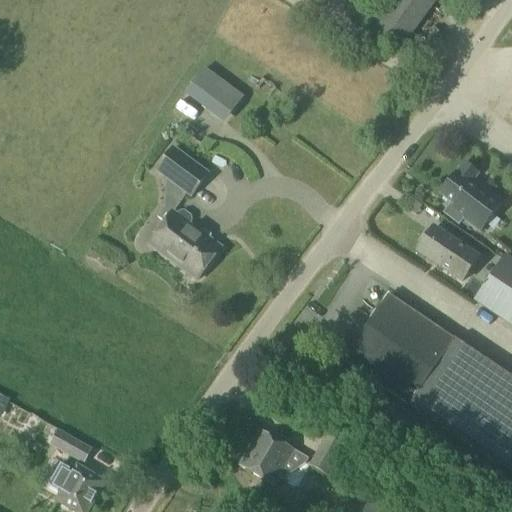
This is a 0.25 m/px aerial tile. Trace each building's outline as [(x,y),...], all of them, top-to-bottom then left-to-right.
[(406,0),(385,37),(410,51),(438,0),(406,0)] [(192,93),(201,101),(185,119),(217,148),(255,107),(214,70),(192,93)] [(157,172),(168,180),(187,194),(192,198),(207,176),(172,151),(157,172)] [(455,174),(441,193),(453,202),(445,213),(459,224),(464,217),(482,231),(502,203),(472,180),(478,173),(465,163),(457,175),(455,174)] [(413,198),(407,209),(424,219),(430,208),(413,198)] [(174,217),(172,216),(172,214),(166,209),(158,221),(165,225),(148,248),(195,282),(219,250),(186,226),(189,222),(188,217),(181,212),(176,214),(174,217)] [(416,252),(460,281),(476,258),(454,244),(454,243),(431,228),(416,252)] [(88,259),(115,274),(123,260),(96,244),(88,259)] [(511,261),(504,257),(473,303),(511,328),(511,261)] [(343,362),(498,467),(489,480),(511,495),(511,379),(454,341),(388,296),(343,362)] [(57,432),(48,447),(68,458),(76,462),(81,465),(82,465),(90,451),(57,432)] [(258,433),(238,468),(274,489),(280,478),(284,480),(305,465),(308,461),(294,454),(258,433)] [(308,468),(327,479),(331,473),(343,478),(347,471),(355,454),(326,438),(308,468)] [(59,470),(48,489),(62,496),(57,505),(70,511),(88,511),(104,486),(77,471),(81,465),(76,462),(68,458),(61,471),(59,470)] [(383,511),(370,503),(363,511),(383,511)]
